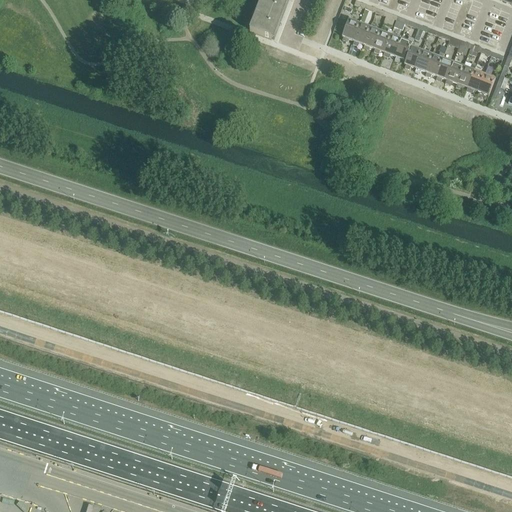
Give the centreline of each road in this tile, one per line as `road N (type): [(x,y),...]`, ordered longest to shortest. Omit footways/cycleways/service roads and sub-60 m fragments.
road 1 (secondary): [(511,332),(0,166)]
road 2 (motorway): [(384,511),(0,387)]
road 3 (motorway): [(0,422),(275,511)]
